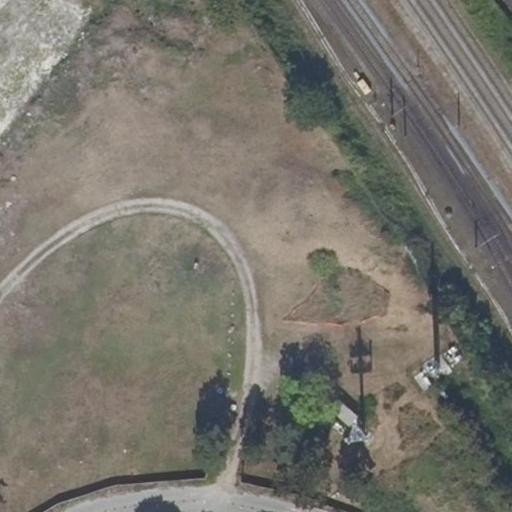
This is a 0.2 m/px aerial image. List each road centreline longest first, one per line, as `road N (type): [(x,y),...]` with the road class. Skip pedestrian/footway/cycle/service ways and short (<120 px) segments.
road 1 (track): [(213,510),(242,414),(252,324),(247,279),(209,220),(140,205),(98,216),(56,240),(0,294)]
road 2 (track): [(511,354),(290,0)]
